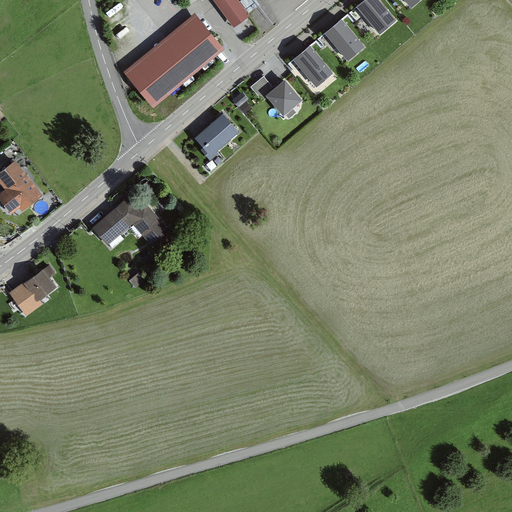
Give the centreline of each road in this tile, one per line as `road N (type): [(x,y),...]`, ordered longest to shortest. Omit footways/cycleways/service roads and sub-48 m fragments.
road 1 (unclassified): [(511,367),(394,411),(43,511)]
road 2 (tertiary): [(142,150),(318,0)]
road 3 (tertiary): [(0,267),(142,150)]
road 4 (tertiary): [(142,150),(89,0)]
